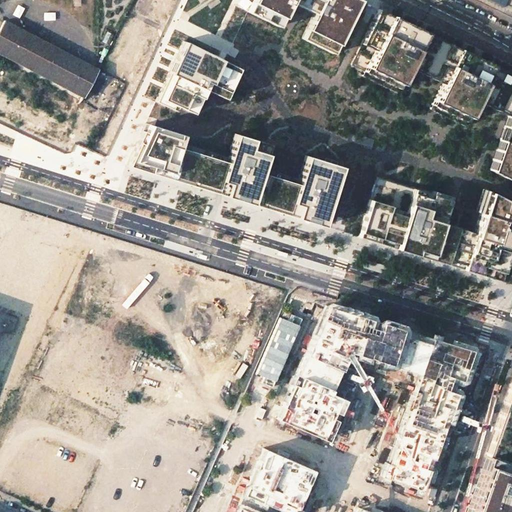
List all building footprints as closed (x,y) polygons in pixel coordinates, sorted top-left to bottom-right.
[(254,0),(250,10),(277,24),(287,0),(291,0),(311,10),(299,36),(332,51),(357,0),(254,0)] [(511,0),(478,0),(511,16),(511,0)] [(363,62),(375,68),(374,73),(406,88),(418,63),(451,78),(438,101),(445,104),(472,119),(484,95),(511,108),(511,116),(497,161),(511,169),(511,68),(388,9),(363,62)] [(0,61),(83,96),(96,65),(0,25),(0,61)] [(307,220),(331,227),(347,171),(308,158),(298,186),(285,182),(280,181),(263,176),(272,148),(257,144),(239,138),(229,165),(184,151),(193,132),(205,103),(209,94),(213,96),(230,103),(242,75),(229,69),(189,49),(134,168),(307,220)] [(495,277),(511,225),(511,204),(483,190),(472,229),(441,220),(447,199),(413,188),(378,178),(360,235),(495,277)] [(333,309),(282,421),(332,445),(351,402),(335,396),(352,358),(396,371),(408,333),(333,309)] [(64,313),(51,343),(97,363),(110,333),(64,313)] [(380,477),(425,492),(476,354),(432,341),(380,477)] [(95,445),(103,448),(124,398),(91,384),(62,454),(83,462),(86,454),(90,456),(95,445)] [(511,384),(487,454),(511,463),(511,384)] [(264,449),(247,496),(281,511),(302,511),(320,472),(264,449)] [(511,463),(487,454),(484,462),(464,511),(505,511),(511,495),(511,463)]
